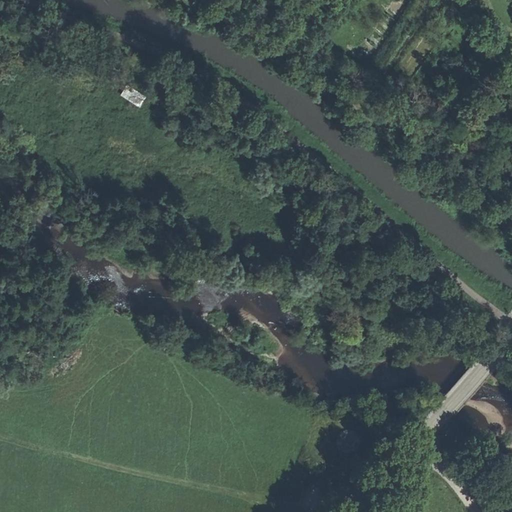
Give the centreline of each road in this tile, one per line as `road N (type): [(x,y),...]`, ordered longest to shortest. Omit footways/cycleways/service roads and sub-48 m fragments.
road 1 (track): [(511,237),(273,49),(165,0)]
road 2 (tertiary): [(363,511),(511,331)]
